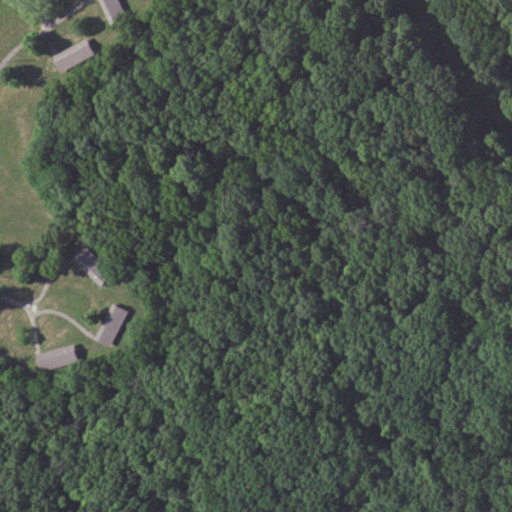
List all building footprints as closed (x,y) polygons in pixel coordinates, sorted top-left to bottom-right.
[(102,0),(116,30),(133,22),(122,0),(102,0)] [(101,59),(97,44),(58,54),(62,69),(101,59)] [(79,259),(109,288),(122,274),(92,245),(79,259)] [(105,337),(123,346),(141,310),(123,301),(105,337)] [(51,372),(91,361),(86,343),(46,354),(51,372)]
